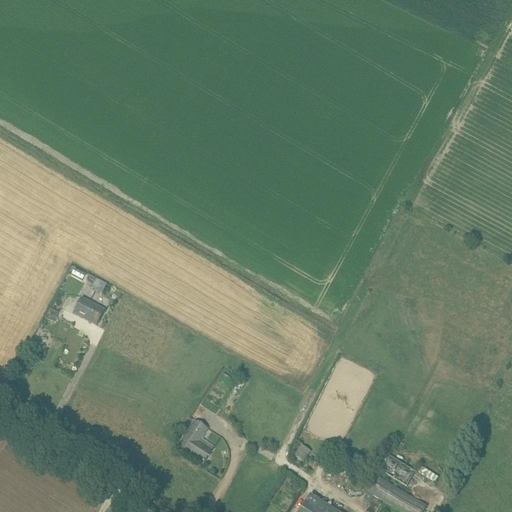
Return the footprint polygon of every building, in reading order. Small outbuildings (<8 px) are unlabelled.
[(77,271),(73,279),(82,283),(86,275),(77,271)] [(102,294),(107,284),(96,279),(91,288),(102,294)] [(97,326),(102,317),(105,311),(81,299),(73,314),(97,326)] [(59,313),(50,308),(45,318),(54,323),(59,313)] [(212,451),(199,442),(208,429),(195,421),(178,447),(204,464),(209,455),(212,451)] [(302,444),(295,456),(304,463),(312,451),(311,452),(303,445),(302,444)] [(424,468),(421,472),(435,480),(437,475),(424,468)] [(374,496),(400,511),(424,511),(427,507),(375,476),(364,494),(366,495),(364,500),(369,503),(374,496)] [(337,511),(311,494),(299,511),(337,511)]
